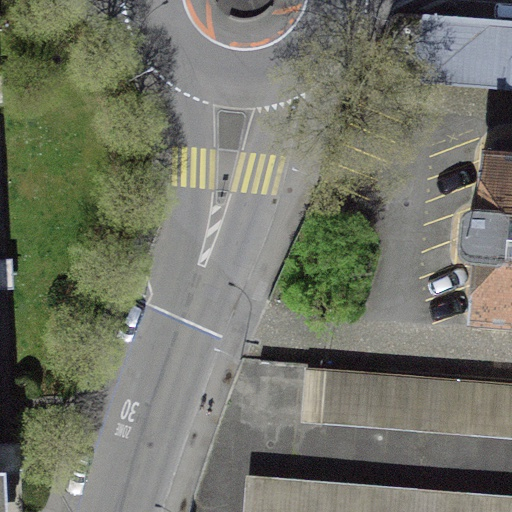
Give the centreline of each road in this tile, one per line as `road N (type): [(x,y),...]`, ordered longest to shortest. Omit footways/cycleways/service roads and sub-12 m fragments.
road 1 (residential): [(210,240),(121,511)]
road 2 (residential): [(210,240),(255,174),(296,64)]
road 3 (residential): [(184,59),(210,240)]
